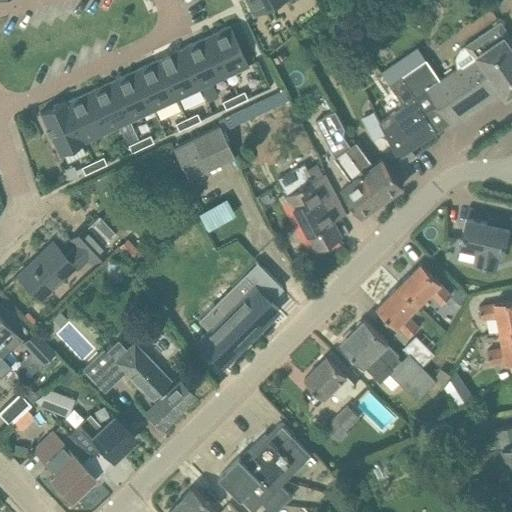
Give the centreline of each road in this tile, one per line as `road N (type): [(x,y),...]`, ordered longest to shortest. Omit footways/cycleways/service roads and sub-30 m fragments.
road 1 (residential): [(130,498),(435,190),(472,169),(511,170)]
road 2 (residential): [(166,0),(180,31),(0,109)]
road 3 (residential): [(0,241),(25,204),(0,128)]
